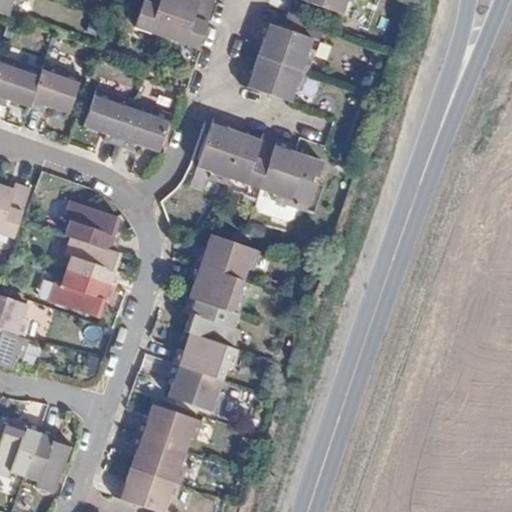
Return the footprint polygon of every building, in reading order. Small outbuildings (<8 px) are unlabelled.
[(0,0),(0,12),(7,15),(12,0),(0,0)] [(147,0),(138,27),(166,37),(180,0),(147,0)] [(180,0),(166,37),(199,48),(216,0),(180,0)] [(310,0),(343,10),(345,0),(310,0)] [(256,52),(306,69),(313,51),(308,49),(312,35),(281,24),(262,18),(257,32),(262,35),(269,35),(268,41),(261,39),(256,52)] [(302,82),(306,69),(256,52),(253,61),(262,63),(260,68),(252,66),(245,65),(240,81),(290,99),(297,81),(302,82)] [(41,71),(5,58),(0,70),(0,104),(6,106),(8,100),(11,94),(17,96),(15,103),(28,107),(41,71)] [(83,76),(44,62),(41,71),(28,107),(44,112),(47,106),(49,100),(56,102),(55,108),(70,113),(83,76)] [(118,144),(133,100),(97,89),(86,124),(104,131),(106,124),(111,126),(108,132),(107,140),(118,144)] [(8,100),(15,103),(17,96),(11,94),(8,100)] [(47,106),(55,108),(56,102),(49,100),(47,106)] [(173,114),(133,100),(118,144),(136,150),(139,143),(140,137),(147,138),(145,145),(160,151),(173,114)] [(229,122),(213,116),(198,165),(215,170),(214,176),(226,182),(228,175),(244,132),(233,128),(232,135),(226,133),(228,127),(229,122)] [(228,175),(260,186),(277,137),(260,131),(258,137),(255,144),(250,141),(253,136),(244,132),(228,175)] [(139,143),(145,145),(147,138),(140,137),(139,143)] [(277,137),(260,186),(274,190),(272,196),(291,202),(307,154),(296,149),(294,148),(292,157),(286,154),(289,146),(290,142),(277,137)] [(292,157),(294,148),(289,146),(286,154),(292,157)] [(10,187),(0,183),(0,231),(14,236),(31,190),(18,184),(16,189),(13,199),(7,196),(10,187)] [(16,189),(10,187),(7,196),(13,199),(16,189)] [(75,239),(114,252),(119,237),(113,234),(118,217),(74,202),(69,219),(75,222),(70,237),(75,239)] [(200,247),(194,264),(244,280),(250,265),(256,267),(262,250),(243,244),(210,233),(206,249),(200,247)] [(114,270),(118,254),(114,252),(75,239),(70,255),(75,257),(70,272),(115,287),(119,272),(114,270)] [(189,295),(241,313),(247,298),(240,295),(244,280),(194,264),(189,278),(195,281),(189,295)] [(110,303),(115,287),(70,272),(65,289),(58,288),(53,302),(98,316),(103,301),(110,303)] [(236,327),(241,313),(189,295),(185,310),(190,312),(185,329),(191,331),(236,348),(242,329),(236,327)] [(0,333),(21,341),(27,324),(23,321),(27,307),(0,297),(0,333)] [(174,361),(224,379),(230,364),(235,365),(241,349),(236,348),(191,331),(185,348),(179,347),(174,361)] [(0,366),(11,370),(17,355),(24,357),(28,343),(21,341),(0,333),(0,366)] [(220,394),(224,379),(174,361),(169,376),(175,378),(169,394),(220,412),(225,396),(220,394)] [(138,432),(188,449),(194,433),(201,435),(205,421),(155,404),(150,419),(144,418),(138,432)] [(14,473),(30,478),(46,429),(30,423),(27,430),(13,425),(0,461),(0,476),(11,480),(14,473)] [(46,429),(30,478),(44,484),(42,490),(58,496),(75,447),(59,441),(61,435),(46,429)] [(134,466),(184,483),(189,468),(183,466),(188,449),(138,432),(133,449),(139,451),(134,466)] [(179,499),(184,483),(134,466),(128,482),(123,480),(117,495),(164,511),(166,511),(172,497),(179,499)]
